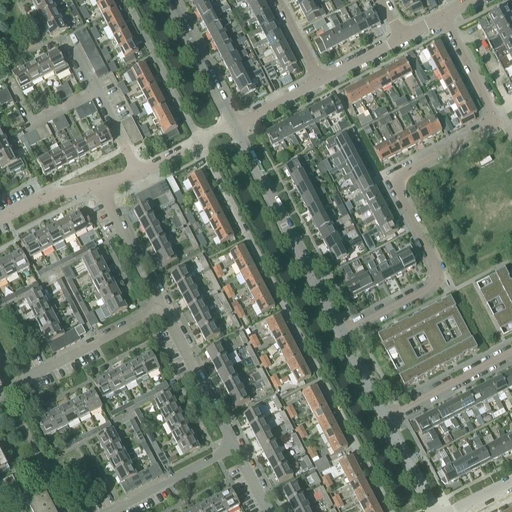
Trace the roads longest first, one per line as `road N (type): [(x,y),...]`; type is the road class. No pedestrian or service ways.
road 1 (residential): [(339,332),(438,281),(390,184),(394,173),(494,119),(442,16)]
road 2 (residential): [(198,142),(391,511)]
road 3 (residential): [(339,332),(233,124)]
road 4 (residential): [(13,387),(162,304)]
road 5 (residential): [(123,0),(198,142)]
road 6 (residential): [(235,444),(162,304)]
road 7 (residential): [(107,511),(235,444)]
road 8 (residential): [(386,420),(511,353)]
road 9 (residential): [(233,124),(168,0)]
road 10 (residential): [(162,304),(101,187)]
